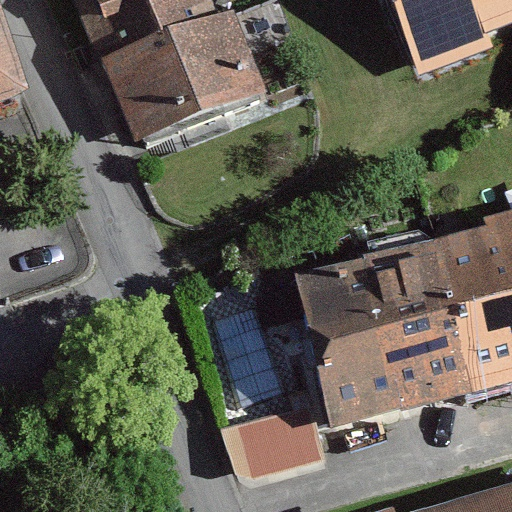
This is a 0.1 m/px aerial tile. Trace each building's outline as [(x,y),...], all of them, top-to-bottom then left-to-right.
[(8,0),(0,0),(0,122),(43,109),(8,0)] [(210,0),(86,0),(140,148),(269,102),(237,14),(218,21),(210,0)] [(511,0),(394,0),(418,77),(511,47),(511,0)] [(511,218),(291,270),(333,445),(511,402),(511,218)] [(238,479),(323,459),(310,405),(225,425),(238,479)] [(511,511),(511,493),(450,511),(511,511)]
